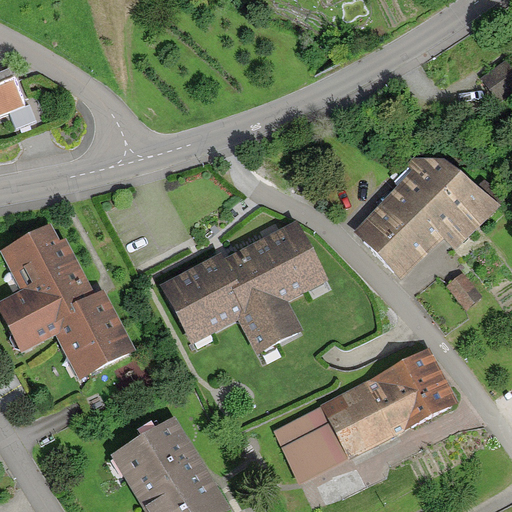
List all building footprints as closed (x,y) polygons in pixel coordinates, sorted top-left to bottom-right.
[(481,80),(498,104),(511,93),(511,71),(506,63),(481,80)] [(0,88),(4,86),(15,82),(11,71),(0,75),(0,88)] [(4,86),(0,88),(0,119),(26,108),(15,82),(4,86)] [(413,174),(354,234),(401,283),(444,242),(456,253),(500,209),(498,207),(477,189),(444,165),(414,161),(407,169),(413,174)] [(485,180),(477,189),(498,207),(506,198),(485,180)] [(223,254),(159,288),(192,349),(238,324),(257,359),(304,334),(289,305),(329,283),(297,223),(231,258),(227,261),(223,254)] [(61,245),(51,227),(0,253),(0,254),(21,293),(0,304),(0,316),(21,357),(56,338),(80,383),(136,353),(104,292),(96,297),(92,290),(67,242),(61,245)] [(463,275),(447,288),(467,312),(482,300),(463,275)] [(430,352),(321,407),(322,409),(348,461),(349,464),(459,408),(430,352)] [(300,487),(348,461),(322,409),(274,433),(300,487)] [(231,511),(175,420),(111,459),(143,511),(231,511)]
